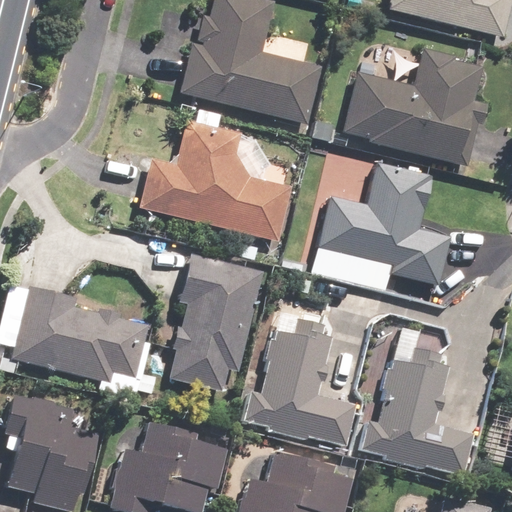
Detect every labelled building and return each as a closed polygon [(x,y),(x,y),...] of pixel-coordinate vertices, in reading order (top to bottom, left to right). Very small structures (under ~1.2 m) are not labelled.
[(187,45),(175,95),(302,126),(316,69),(257,55),(270,4),(254,0),(208,0),(204,20),(198,18),(193,41),(199,43),(198,48),(187,45)] [(385,0),(383,11),(498,39),(507,0),(385,0)] [(353,75),(338,134),(366,141),(365,145),(463,169),(474,125),(477,125),(482,106),(469,103),(478,67),(417,52),(408,89),(353,75)] [(146,161),(134,210),(273,243),(286,189),(244,179),(230,156),(234,138),(182,125),(172,167),(146,161)] [(323,199),(312,248),(388,266),(385,275),(435,287),(446,238),(414,231),(426,179),(371,166),(361,208),(323,199)] [(233,373),(256,273),(186,258),(175,304),(181,305),(164,378),(216,390),(220,370),(233,373)] [(22,288),(5,359),(104,383),(107,373),(129,378),(142,325),(67,307),(69,299),(22,288)] [(245,391),(238,420),(340,446),(351,404),(310,395),(324,338),(315,335),(317,327),(291,320),(287,335),(271,331),(255,393),(245,391)] [(362,421),(355,449),(456,474),(466,434),(429,425),(443,367),(433,365),(435,356),(407,350),(405,361),(389,357),(372,424),(362,421)] [(83,413),(6,394),(0,419),(0,434),(12,438),(0,485),(0,488),(28,496),(26,502),(64,511),(65,511),(70,493),(77,495),(93,430),(79,427),(83,413)] [(135,453),(118,449),(103,509),(115,511),(144,511),(147,501),(189,511),(196,511),(203,486),(211,488),(220,450),(188,443),(190,435),(143,424),(135,453)] [(331,468),(266,451),(259,482),(243,478),(234,511),(337,511),(346,481),(328,476),(331,468)] [(482,511),(484,509),(436,497),(432,511),(482,511)]
